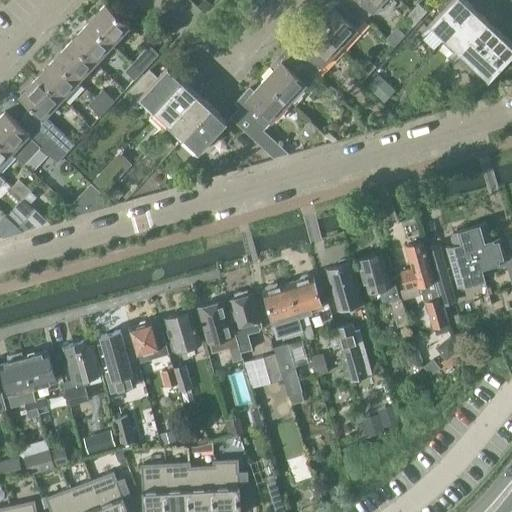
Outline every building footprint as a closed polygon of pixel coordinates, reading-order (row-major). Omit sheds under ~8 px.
[(205,0),(200,0),(196,5),(204,12),(210,5),(205,0)] [(364,19),(343,0),(327,0),(323,4),(328,8),(314,24),(338,47),(364,19)] [(343,0),(364,19),(372,10),(375,13),(380,12),(382,10),(385,13),(396,1),(394,0),(343,0)] [(441,39),(473,5),(467,0),(450,0),(426,25),(441,39)] [(410,11),(418,18),(426,10),(418,2),(410,11)] [(87,22),(111,45),(129,25),(105,3),(87,22)] [(456,53),(488,19),(473,5),(441,39),(456,53)] [(418,18),(410,11),(404,17),(412,25),(418,18)] [(470,67),(502,33),(488,19),(456,53),(470,67)] [(71,39),(95,62),(111,45),(87,22),(71,39)] [(284,47),(313,74),(338,47),(314,24),(301,37),(297,33),(284,47)] [(511,41),(502,33),(470,67),(486,81),(511,52),(511,41)] [(53,59),(77,82),(95,62),(71,39),(53,59)] [(131,63),(140,73),(159,53),(149,44),(131,63)] [(313,74),(284,47),(272,59),(277,63),(263,78),(288,101),(313,74)] [(359,66),(367,73),(375,65),(367,57),(359,66)] [(37,76),(61,99),(77,82),(53,59),(37,76)] [(140,73),(131,63),(125,70),(134,79),(140,73)] [(151,112),(183,78),(168,64),(157,76),(149,69),(130,91),(138,97),(137,98),(151,112)] [(367,73),(359,66),(353,72),(361,80),(367,73)] [(377,74),(366,86),(382,102),(394,89),(377,74)] [(61,99),(37,76),(20,95),(32,106),(23,114),(42,132),(52,122),(45,116),(61,99)] [(166,126),(197,92),(183,78),(151,112),(166,126)] [(288,101),(263,78),(250,92),(246,88),(234,101),(239,106),(230,116),(272,155),(287,150),(263,128),(288,101)] [(98,101),(106,109),(115,100),(106,92),(98,101)] [(197,92),(166,126),(180,139),(212,105),(197,92)] [(106,109),(98,101),(92,107),(101,115),(106,109)] [(212,105),(180,139),(196,154),(228,120),(214,107),(212,105)] [(0,116),(0,141),(12,152),(29,134),(5,111),(0,116)] [(317,128),(309,120),(302,127),(310,135),(317,128)] [(42,132),(65,154),(75,143),(52,122),(42,132)] [(65,154),(42,132),(34,141),(57,162),(65,154)] [(0,165),(12,152),(0,141),(0,165)] [(111,158),(91,179),(104,190),(123,169),(111,158)] [(31,190),(19,179),(12,187),(24,198),(31,190)] [(114,186),(107,194),(114,201),(122,193),(114,186)] [(28,217),(37,226),(51,222),(36,209),(28,217)] [(468,226),(479,266),(492,262),(493,267),(506,263),(511,282),(511,281),(511,250),(504,253),(501,241),(492,244),(486,221),(468,226)] [(479,266),(468,226),(452,231),(466,279),(472,277),(469,269),(479,266)] [(422,292),(424,301),(425,301),(439,296),(423,239),(405,244),(412,266),(400,270),(405,287),(417,284),(419,293),(422,292)] [(358,258),(368,291),(379,287),(383,303),(391,301),(397,325),(408,322),(401,297),(399,298),(395,282),(390,284),(386,269),(391,268),(387,253),(382,254),(381,251),(358,258)] [(447,256),(431,260),(440,292),(456,287),(447,256)] [(326,267),(334,296),(338,307),(363,300),(351,260),(348,260),(345,258),(339,259),(337,263),(326,267)] [(288,281),(299,314),(323,306),(313,273),(310,274),(306,272),(301,274),(299,278),(288,281)] [(299,314),(288,281),(277,284),(276,281),(266,285),(266,287),(263,288),(274,322),(289,317),(292,325),(301,323),(299,314)] [(232,308),(230,308),(242,352),(252,349),(247,333),(259,330),(262,325),(253,292),(248,293),(247,289),(234,293),(235,297),(229,298),(232,308)] [(448,323),(440,296),(439,296),(425,301),(433,327),(448,323)] [(222,300),(200,306),(213,350),(230,346),(233,359),(243,357),(232,318),(227,319),(222,300)] [(165,316),(174,350),(201,342),(192,309),(187,310),(185,308),(180,309),(178,312),(165,316)] [(147,321),(146,319),(140,320),(140,323),(130,326),(139,360),(169,352),(163,331),(156,333),(152,320),(147,321)] [(352,321),(335,326),(352,379),(368,374),(368,372),(373,371),(359,327),(354,328),(352,321)] [(133,374),(127,354),(121,330),(101,335),(103,343),(97,344),(107,381),(133,374)] [(85,377),(101,373),(94,345),(88,347),(86,339),(63,345),(73,380),(63,382),(69,404),(88,399),(84,385),(87,384),(85,377)] [(288,343),(274,347),(288,395),(302,391),(288,343)] [(23,356),(32,387),(56,381),(47,350),(23,356)] [(32,387),(23,356),(22,351),(7,355),(9,360),(0,362),(0,365),(11,406),(25,402),(35,400),(35,399),(32,387)] [(430,351),(420,359),(432,375),(443,367),(430,351)] [(180,390),(191,387),(185,364),(173,367),(180,390)] [(173,367),(160,371),(165,387),(177,383),(173,367)] [(50,413),(46,396),(35,399),(35,400),(39,413),(40,416),(50,413)] [(35,400),(25,402),(29,416),(39,413),(35,400)] [(394,404),(377,409),(378,413),(383,428),(400,423),(394,404)] [(378,413),(361,418),(367,438),(384,432),(383,428),(378,413)] [(114,418),(121,444),(134,440),(127,414),(114,418)] [(240,417),(230,420),(234,435),(244,433),(240,417)] [(158,427),(142,431),(146,443),(161,440),(158,427)] [(100,431),(105,449),(116,446),(111,428),(100,431)] [(174,431),(162,434),(164,445),(177,442),(174,431)] [(65,447),(53,451),(58,466),(70,463),(65,447)] [(51,450),(25,457),(30,475),(56,468),(51,450)] [(19,455),(0,460),(0,480),(24,474),(19,455)] [(238,458),(212,459),(213,464),(215,511),(241,511),(241,510),(241,501),(240,491),(239,481),(239,470),(238,458)] [(190,460),(165,462),(168,511),(192,511),(190,465),(190,460)] [(168,511),(165,462),(140,463),(143,511),(168,511)] [(190,465),(192,511),(215,511),(213,464),(190,465)] [(114,470),(91,479),(103,511),(129,511),(130,511),(126,501),(121,490),(117,479),(114,470)] [(248,470),(239,470),(239,481),(248,481),(248,470)] [(124,476),(117,479),(121,490),(128,487),(124,476)] [(103,511),(91,479),(68,487),(77,511),(103,511)] [(248,481),(239,481),(240,491),(249,490),(248,481)] [(77,511),(68,487),(45,496),(51,511),(77,511)] [(128,487),(121,490),(126,501),(132,498),(128,487)] [(249,490),(240,491),(241,501),(249,500),(249,490)] [(280,511),(275,497),(267,502),(270,511),(280,511)] [(132,498),(126,501),(130,511),(137,509),(132,498)] [(37,511),(35,499),(11,504),(12,511),(37,511)] [(249,500),(241,501),(241,510),(250,510),(249,500)]
